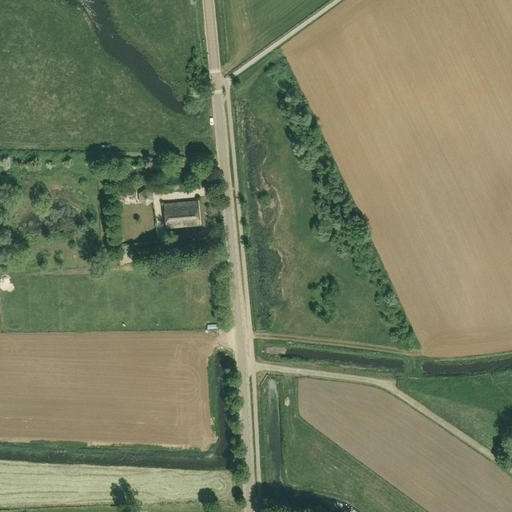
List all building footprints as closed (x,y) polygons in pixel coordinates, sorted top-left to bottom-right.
[(165,192),(187,191),(185,174),(164,176),(165,192)] [(148,190),(135,193),(137,203),(150,199),(148,190)] [(132,202),(132,192),(113,192),(113,202),(132,202)] [(198,201),(164,203),(165,227),(200,225),(198,201)] [(116,254),(127,254),(127,245),(116,244),(116,254)] [(177,245),(136,248),(135,249),(136,259),(178,255),(177,245)]
